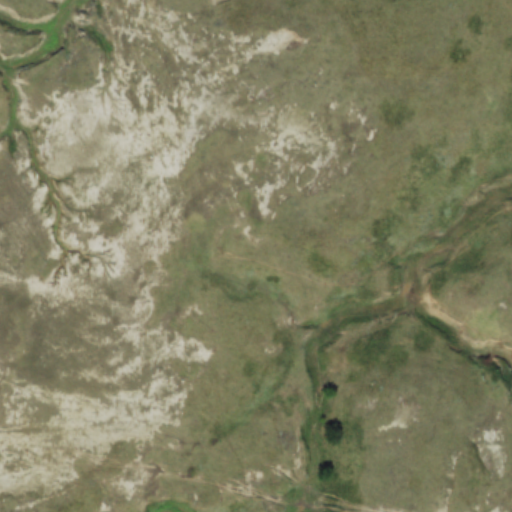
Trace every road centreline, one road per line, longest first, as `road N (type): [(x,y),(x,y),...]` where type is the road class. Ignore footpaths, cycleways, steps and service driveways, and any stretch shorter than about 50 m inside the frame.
road 1 (track): [(355,511),(0,362)]
road 2 (track): [(0,436),(295,503),(330,501)]
